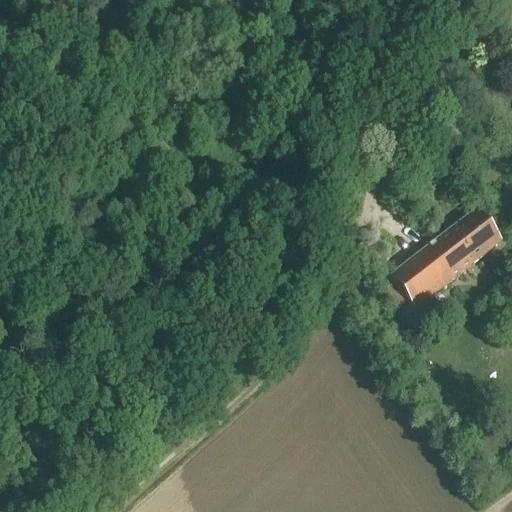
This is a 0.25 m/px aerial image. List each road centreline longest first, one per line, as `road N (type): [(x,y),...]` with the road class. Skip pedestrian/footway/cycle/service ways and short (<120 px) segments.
road 1 (track): [(424,89),(331,286),(249,382),(109,511)]
road 2 (track): [(366,211),(165,130)]
road 3 (track): [(511,8),(438,62),(424,89)]
